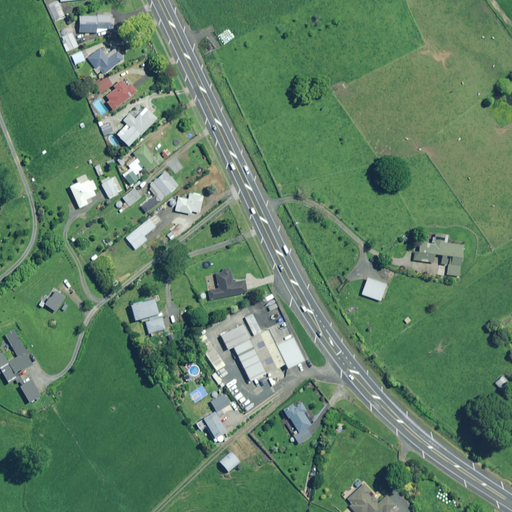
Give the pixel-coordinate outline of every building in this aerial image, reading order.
[(63,17),(57,3),(47,7),(52,21),(63,17)] [(96,33),(109,30),(109,27),(113,27),(112,16),(79,17),(79,34),(96,33)] [(77,48),(72,33),(61,37),(63,42),(61,42),(66,52),(77,48)] [(107,59),(99,49),(86,59),(97,73),(99,72),(102,75),(124,59),(118,51),(107,59)] [(84,61),(80,52),(70,56),(74,65),(84,61)] [(137,91),(126,77),(111,88),(114,91),(105,97),(108,102),(106,103),(112,111),(137,91)] [(112,86),(107,78),(94,85),(99,94),(112,86)] [(155,119),(139,104),(122,122),(126,125),(115,136),(127,147),(138,135),(139,136),(155,119)] [(113,132),(109,123),(99,127),(104,136),(113,132)] [(144,145),(132,154),(139,164),(138,165),(141,170),(140,171),(144,176),(163,162),(157,154),(153,157),(144,145)] [(127,160),(124,156),(117,162),(120,166),(127,160)] [(102,175),(98,166),(94,168),(98,177),(102,175)] [(138,180),(132,172),(123,178),(130,186),(138,180)] [(164,197),(175,189),(168,181),(171,179),(165,172),(152,182),(148,185),(150,187),(148,189),(153,196),(139,206),(145,214),(163,200),(162,199),(164,197)] [(121,191),(115,178),(100,185),(107,198),(121,191)] [(92,181),(80,186),(79,183),(69,188),(78,209),(92,203),(90,198),(95,196),(92,191),(95,190),(92,181)] [(128,207),(128,208),(141,198),(133,189),(121,198),(125,203),(117,211),(120,214),(128,207)] [(202,198),(189,195),(187,201),(177,199),(174,212),(194,216),(195,213),(199,214),(202,198)] [(162,222),(155,214),(124,238),(134,250),(146,241),(143,237),(162,222)] [(189,227),(184,222),(166,235),(171,241),(189,227)] [(409,239),(404,234),(400,239),(405,244),(409,239)] [(444,242),(433,241),(433,246),(414,243),(413,261),(433,263),(434,255),(441,256),(440,265),(448,266),(447,276),(459,277),(463,246),(444,244),(444,242)] [(230,268),(223,270),(223,273),(215,274),(218,289),(207,292),(209,301),(247,293),(244,280),(233,282),(230,268)] [(387,288),(385,287),(385,285),(367,279),(361,295),(379,302),(381,298),(383,299),(387,288)] [(65,299),(55,292),(50,299),(49,298),(44,305),(54,313),(65,299)] [(157,315),(153,299),(129,305),(133,321),(157,315)] [(407,317),(403,321),(407,325),(411,322),(407,317)] [(164,330),(161,319),(145,323),(148,334),(164,330)] [(233,353),(249,384),(282,367),(264,334),(248,342),(240,327),(219,338),(228,355),(233,353)] [(20,386),(19,387),(28,404),(41,397),(31,380),(23,385),(16,373),(19,371),(20,372),(33,365),(26,352),(15,333),(6,338),(17,358),(8,363),(3,354),(0,355),(0,371),(7,385),(14,381),(16,385),(18,383),(20,386)] [(222,363),(203,334),(195,340),(214,368),(222,363)] [(276,347),(285,365),(287,369),(304,361),(292,338),(276,347)] [(508,384),(503,377),(494,384),(499,391),(504,387),(508,384)] [(229,405),(224,395),(210,403),(216,413),(229,405)] [(307,412),(301,403),(292,408),(292,407),(282,412),(287,419),(288,419),(297,433),(292,436),(297,445),(311,437),(306,429),(310,426),(303,415),(307,412)] [(214,414),(195,424),(198,431),(206,427),(213,441),(225,434),(214,414)] [(237,462),(229,452),(217,462),(225,472),(237,462)] [(388,511),(394,507),(384,496),(378,502),(372,496),(369,492),(370,492),(363,484),(345,501),(349,505),(347,507),(352,511),(388,511)]
